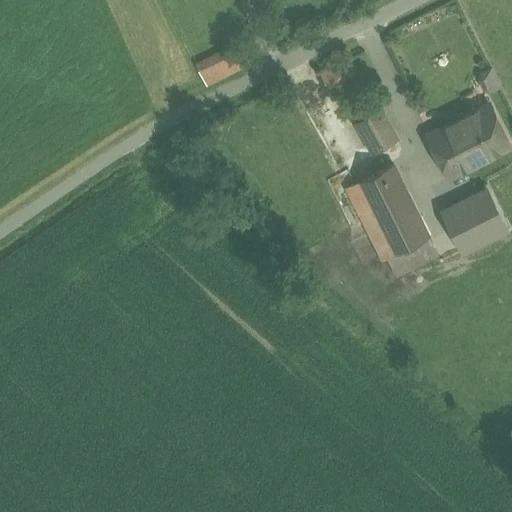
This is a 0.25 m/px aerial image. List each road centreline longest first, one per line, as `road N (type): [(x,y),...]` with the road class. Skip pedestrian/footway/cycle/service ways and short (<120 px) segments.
road 1 (unclassified): [(0,230),(127,137),(410,0)]
road 2 (unknown): [(349,29),(421,205)]
